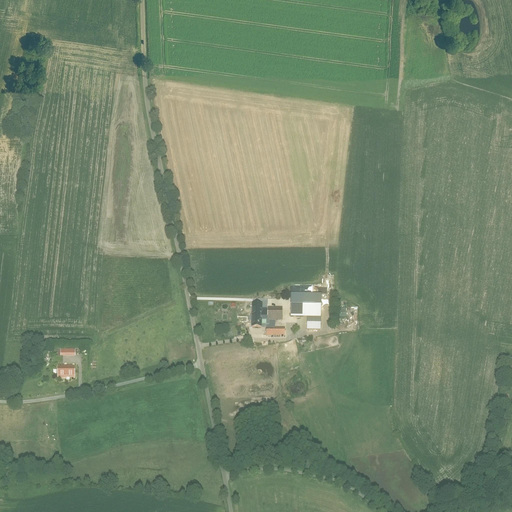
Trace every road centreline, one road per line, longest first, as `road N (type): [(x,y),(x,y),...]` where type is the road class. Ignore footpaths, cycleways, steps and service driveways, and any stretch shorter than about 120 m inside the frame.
road 1 (residential): [(200,364),(149,118),(142,0)]
road 2 (residential): [(200,364),(0,403)]
road 3 (residential): [(383,511),(319,476),(266,469),(225,477)]
